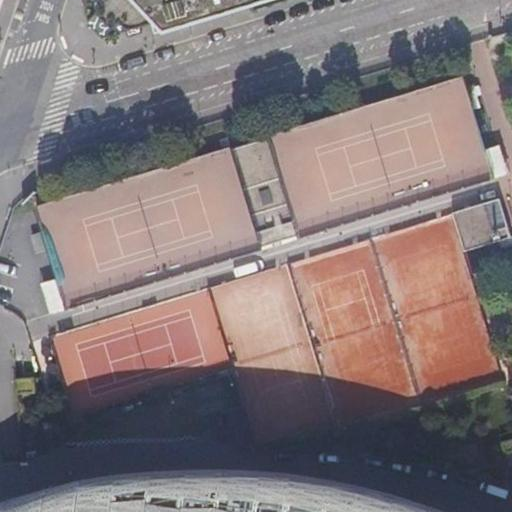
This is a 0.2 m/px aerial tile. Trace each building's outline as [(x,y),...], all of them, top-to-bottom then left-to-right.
[(95,0),(94,3),(94,7),(98,11),(87,22),(95,30),(103,38),(113,28),(116,30),(121,31),(126,30),(128,36),(141,33),(139,26),(150,24),(162,36),(277,0),(95,0)] [(37,203),(67,304),(494,179),(473,106),(481,103),(474,82),(466,85),(463,76),(37,203)] [(511,235),(502,201),(455,215),(466,254),(511,239),(511,235)] [(48,325),(64,410),(192,387),(189,367),(230,359),(226,338),(208,341),(199,293),(61,318),(54,281),(39,284),(47,325),(48,325)] [(36,392),(34,377),(15,379),(17,393),(36,392)] [(0,511),(422,511),(372,502),(236,482),(192,478),(133,478),(107,478),(58,486),(15,497),(0,502),(0,511)]
